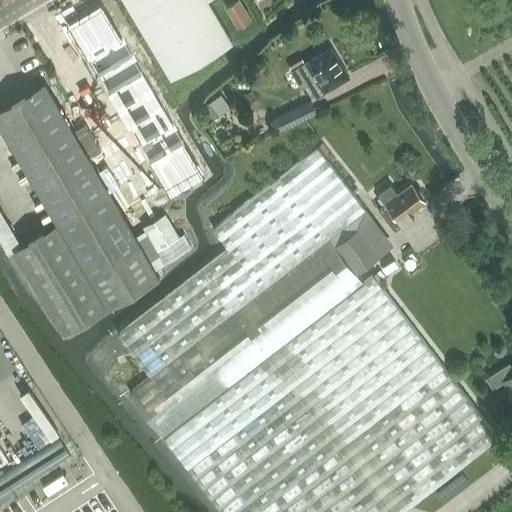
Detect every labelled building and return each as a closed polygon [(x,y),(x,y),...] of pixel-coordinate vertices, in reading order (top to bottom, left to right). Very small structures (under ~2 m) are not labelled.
[(125,0),(159,57),(171,77),(205,57),(232,40),(208,0),(125,0)] [(235,0),(226,5),(238,25),(250,18),(239,0),(235,0)] [(203,175),(102,3),(66,23),(168,196),(203,175)] [(312,57),(291,69),(301,86),(308,82),(316,95),(348,76),(337,57),(330,46),(312,57)] [(135,237),(44,83),(0,108),(0,125),(58,225),(16,250),(65,333),(159,278),(154,269),(135,237)] [(222,94),(204,106),(213,120),(231,108),(222,94)] [(280,129),(315,112),(310,101),(274,118),(280,129)] [(329,239),(366,210),(318,147),(214,227),(230,248),(119,334),(152,376),(329,239)] [(410,211),(424,200),(422,198),(423,194),(419,189),(416,189),(410,182),(397,192),(390,183),(378,193),(384,202),(378,207),(394,229),(412,215),(410,211)] [(373,246),(386,236),(366,210),(329,239),(354,272),(379,254),(373,246)] [(146,231),(136,236),(140,244),(156,270),(193,248),(192,247),(185,234),(184,233),(180,236),(169,217),(146,231)] [(354,272),(329,239),(152,376),(131,392),(163,434),(362,281),(354,272)] [(372,273),(362,281),(163,434),(223,511),(401,511),(498,437),(372,273)] [(511,367),(509,362),(486,377),(492,387),(504,380),(511,392),(511,367)] [(15,386),(3,394),(15,414),(28,406),(15,386)]
